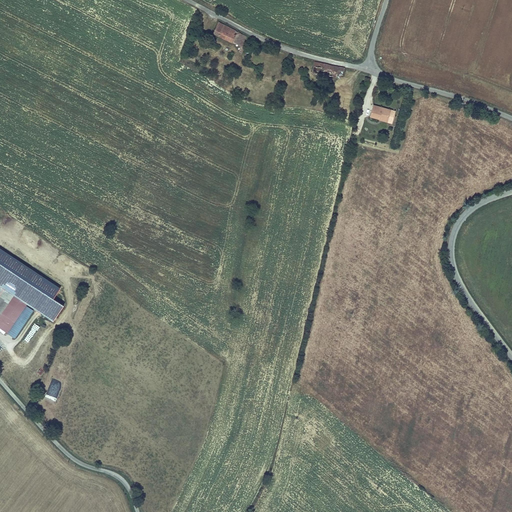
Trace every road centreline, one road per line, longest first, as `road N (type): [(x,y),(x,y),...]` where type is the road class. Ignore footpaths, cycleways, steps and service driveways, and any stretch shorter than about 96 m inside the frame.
road 1 (tertiary): [(511,356),(463,291),(450,252),(462,216),(511,191)]
road 2 (unclassified): [(367,71),(290,50),(186,0)]
road 3 (unclassified): [(0,381),(72,459),(121,479),(137,511)]
road 4 (unclassified): [(511,119),(367,71)]
